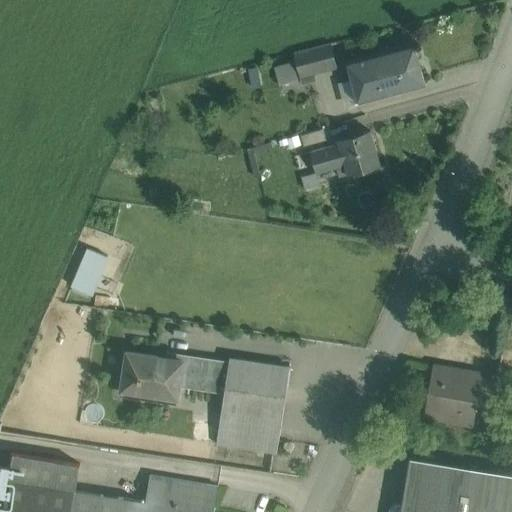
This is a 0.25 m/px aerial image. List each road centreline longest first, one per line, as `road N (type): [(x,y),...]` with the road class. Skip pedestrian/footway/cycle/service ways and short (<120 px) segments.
road 1 (residential): [(317,511),(431,257)]
road 2 (residential): [(431,257),(511,48)]
